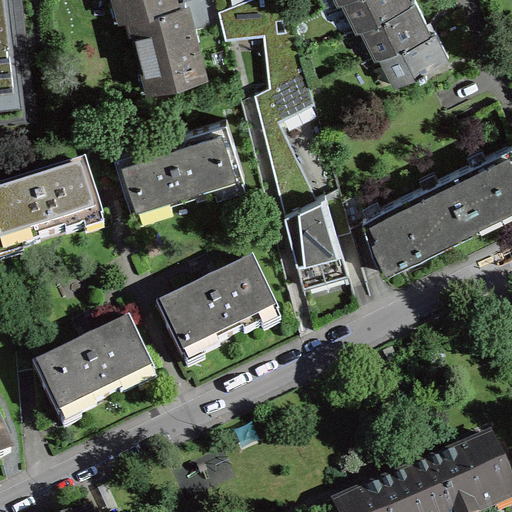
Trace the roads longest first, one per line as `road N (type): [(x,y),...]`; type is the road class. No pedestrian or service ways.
road 1 (residential): [(511,259),(0,507)]
road 2 (unknown): [(511,117),(460,0)]
